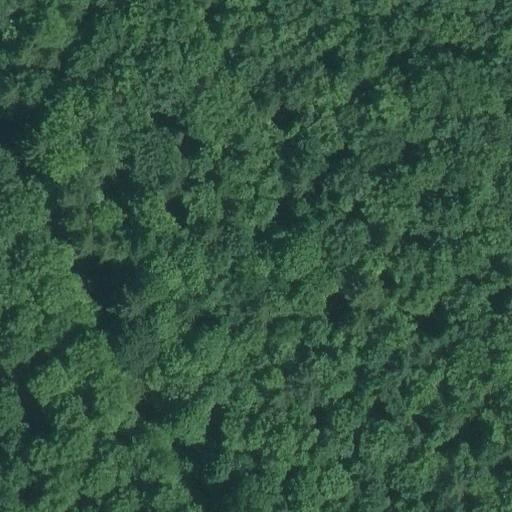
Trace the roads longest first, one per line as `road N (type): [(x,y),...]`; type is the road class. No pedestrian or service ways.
road 1 (track): [(211,511),(0,125)]
road 2 (unknown): [(511,189),(293,78),(191,0)]
